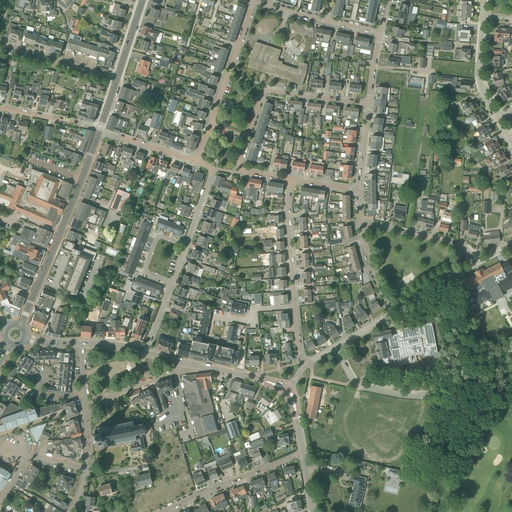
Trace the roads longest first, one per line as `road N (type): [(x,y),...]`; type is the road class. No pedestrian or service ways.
road 1 (secondary): [(20,325),(99,130)]
road 2 (unclassified): [(511,381),(416,396),(377,390),(355,381),(334,347)]
road 3 (residential): [(247,137),(264,87),(369,104)]
road 4 (residential): [(165,511),(303,449)]
road 5 (unclassified): [(394,310),(511,244)]
road 6 (residential): [(209,126),(254,1)]
road 7 (residential): [(295,308),(290,179)]
road 8 (residential): [(117,80),(0,44)]
